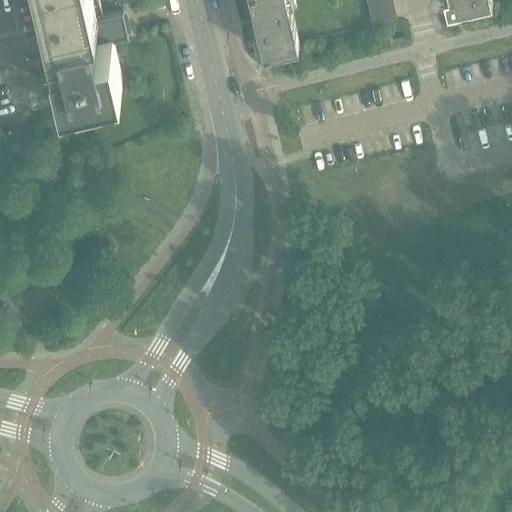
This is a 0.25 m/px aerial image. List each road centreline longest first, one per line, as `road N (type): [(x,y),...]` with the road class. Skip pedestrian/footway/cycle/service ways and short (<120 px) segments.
road 1 (tertiary): [(224,122),(237,200),(218,279)]
road 2 (tertiary): [(218,279),(192,295),(124,393)]
road 3 (tertiary): [(156,413),(214,312),(218,279)]
road 4 (secondary): [(290,511),(228,466),(166,441)]
road 5 (tertiary): [(224,122),(196,0)]
